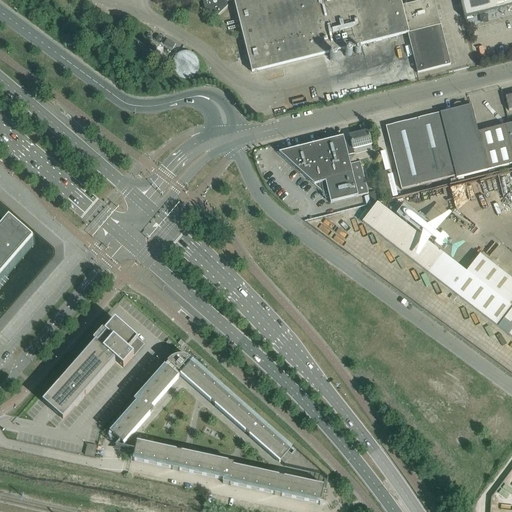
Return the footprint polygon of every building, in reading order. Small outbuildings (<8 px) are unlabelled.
[(202,0),(205,12),(218,15),(227,6),(227,2),(233,0),(252,73),(407,34),(417,74),(450,65),(434,0),(427,0),(426,0),(409,0),(410,4),(402,6),(400,0),(202,0)] [(511,0),(459,0),(464,19),(511,7),(511,0)] [(172,50),(175,45),(167,39),(164,44),(172,50)] [(511,164),(511,155),(505,126),(478,133),(471,106),(463,108),(461,105),(460,105),(458,104),(457,104),(456,105),(455,106),(454,107),(454,110),(440,114),(439,114),(455,176),(456,176),(456,178),(511,164)] [(455,176),(439,114),(386,127),(401,190),(455,176)] [(370,146),(367,132),(349,136),(350,140),(345,141),(348,155),(355,154),(353,150),(370,146)] [(367,193),(360,164),(350,166),(348,156),(348,155),(345,141),(344,142),(343,138),(279,154),(313,185),(325,182),(330,203),(367,193)] [(0,285),(33,247),(9,226),(0,236),(0,285)] [(511,280),(479,256),(466,272),(452,292),(511,338),(511,280)] [(63,420),(115,361),(123,368),(134,356),(132,355),(136,351),(132,347),(137,341),(138,340),(115,320),(104,332),(96,342),(57,386),(43,403),(63,420)] [(178,373),(190,360),(188,359),(185,357),(182,357),(178,357),(175,358),(172,359),(170,361),(167,364),(169,366),(178,373)] [(191,364),(180,376),(211,403),(221,391),(191,364)] [(154,383),(140,399),(151,409),(165,392),(178,378),(167,368),(154,383)] [(225,394),(224,396),(215,406),(245,433),(256,421),(225,394)] [(138,405),(111,435),(119,442),(123,445),(149,415),(139,405),(138,405)] [(259,425),(249,437),(280,464),(290,452),(260,425),(259,425)] [(94,457),(96,446),(87,444),(84,455),(94,457)] [(134,452),(133,458),(175,468),(179,453),(136,444),(134,452)] [(328,481),(292,449),(290,452),(280,464),(328,481)] [(226,464),(184,454),(181,469),(184,470),(223,478),(226,464)] [(511,511),(511,462),(500,479),(494,511),(511,511)] [(275,477),(232,468),(228,482),(272,492),(275,477)] [(323,488),(280,478),(277,493),(307,500),(320,503),(323,491),(323,488)]
